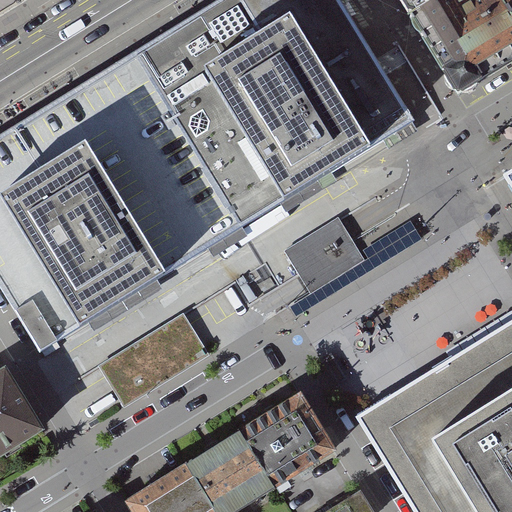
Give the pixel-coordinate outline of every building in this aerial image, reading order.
[(414,115),(341,0),(220,0),(100,77),(8,139),(0,143),(0,316),(34,373),(391,154),(403,134),(414,115)] [(0,0),(0,12),(19,0),(0,0)] [(390,0),(410,33),(456,5),(452,0),(390,0)] [(511,41),(511,0),(494,0),(489,3),(511,41)] [(459,113),(511,81),(511,41),(489,3),(464,18),(456,5),(410,33),(459,113)] [(511,511),(511,167),(504,172),(511,185),(511,319),(441,363),(356,414),(417,511),(511,511)] [(339,215),(284,247),(305,283),(309,290),(364,258),(339,215)] [(368,259),(289,306),(296,317),(423,239),(412,221),(363,251),(368,259)] [(183,312),(98,365),(111,386),(123,405),(208,352),(197,335),(183,312)] [(0,370),(0,457),(39,433),(0,370)] [(291,392),(235,427),(274,489),(329,454),(291,392)] [(235,427),(179,462),(210,511),(236,511),(274,489),(235,427)] [(210,511),(179,462),(123,496),(132,511),(210,511)] [(359,511),(351,498),(328,511),(359,511)]
